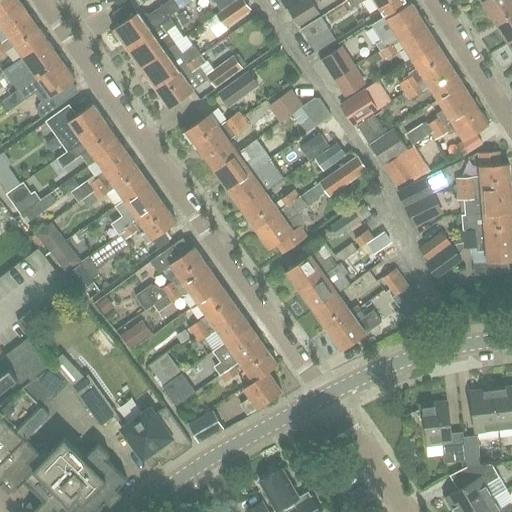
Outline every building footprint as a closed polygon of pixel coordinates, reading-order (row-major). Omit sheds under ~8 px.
[(0,0),(0,14),(19,1),(18,0),(0,0)] [(170,18),(171,17),(170,16),(179,9),(173,0),(169,0),(149,14),(138,13),(138,12),(115,29),(129,49),(171,20),(170,18)] [(235,0),(217,14),(226,27),(251,9),(243,0),(235,0)] [(301,0),(288,8),(299,26),(320,13),(311,0),(301,0)] [(389,0),(379,7),(391,26),(378,35),(381,40),(375,44),(363,50),(368,58),(378,52),(391,43),(398,38),(423,22),(410,2),(407,4),(404,0),(389,0)] [(495,22),(511,11),(511,0),(484,0),(482,2),(495,22)] [(0,44),(3,42),(10,38),(33,22),(19,1),(0,14),(0,24),(2,27),(0,28),(0,44)] [(508,43),(511,39),(511,11),(495,22),(508,43)] [(301,29),(309,41),(329,29),(321,16),(301,29)] [(143,69),(176,45),(166,32),(176,24),(171,17),(170,18),(171,20),(129,49),(143,69)] [(24,57),(47,41),(33,22),(10,38),(23,56),(24,57)] [(412,59),(436,43),(423,22),(398,38),(412,59)] [(61,60),(47,41),(24,57),(31,69),(12,82),(19,90),(61,60)] [(0,54),(8,49),(3,42),(0,44),(0,54)] [(382,59),(395,51),(391,43),(378,52),(382,59)] [(404,92),(449,63),(436,43),(412,59),(417,67),(408,73),(409,75),(403,78),(405,81),(399,85),(404,92)] [(180,72),(199,58),(198,56),(201,55),(193,44),(182,53),(176,45),(143,69),(157,88),(180,72)] [(335,80),(354,68),(340,46),(321,59),(335,80)] [(215,88),(242,68),(233,55),(205,75),(215,88)] [(180,72),(157,88),(171,108),(194,91),(187,81),(194,75),(192,72),(203,64),(199,58),(180,72)] [(61,60),(19,90),(25,99),(35,92),(41,101),(39,103),(37,112),(42,118),(67,100),(61,91),(75,81),(61,60)] [(258,66),(262,79),(278,74),(274,61),(258,66)] [(437,99),(462,83),(449,63),(404,92),(408,99),(429,86),(437,99)] [(354,68),(335,80),(345,96),(364,84),(354,68)] [(228,108),(259,85),(248,70),(217,92),(228,108)] [(430,132),(475,103),(462,83),(437,99),(444,109),(437,114),(439,116),(427,124),(426,121),(406,134),(412,144),(430,133),(430,134),(431,134),(430,132)] [(280,123),(303,105),(291,89),(267,106),(280,123)] [(356,122),(376,109),(375,107),(365,90),(341,105),(353,123),(356,122)] [(431,134),(430,134),(434,140),(447,132),(448,134),(456,129),(464,140),(475,133),(488,124),(475,103),(430,132),(431,134)] [(46,122),(67,151),(68,152),(107,125),(93,105),(78,115),(70,104),(46,121),(46,122)] [(232,128),(243,119),(238,112),(219,126),(210,113),(186,130),(200,150),(224,133),(232,128)] [(375,115),(357,126),(369,144),(370,143),(386,134),(375,115)] [(214,170),(238,153),(229,140),(248,127),(243,119),(232,128),(224,133),(200,150),(214,170)] [(121,145),(107,125),(68,152),(67,151),(57,159),(63,167),(81,155),(89,166),(88,167),(89,167),(121,145)] [(383,165),(400,154),(407,149),(395,128),(386,134),(370,143),(383,165)] [(464,140),(457,144),(463,155),(464,155),(467,153),(482,143),(475,133),(464,140)] [(323,171),(346,155),(337,142),(314,159),(323,171)] [(82,201),(135,164),(121,145),(89,167),(96,179),(88,185),(87,184),(76,192),(82,201)] [(0,172),(9,166),(13,164),(4,151),(0,153),(0,172)] [(228,189),(271,159),(266,151),(255,159),(252,155),(244,161),(238,153),(214,170),(228,189)] [(457,191),(511,186),(509,163),(501,163),(500,151),(477,153),(478,165),(480,165),(480,176),(456,178),(457,191)] [(396,187),(414,174),(400,154),(383,165),(382,166),(396,187)] [(329,197),(367,170),(357,155),(318,182),(329,197)] [(242,209),(266,192),(259,183),(272,174),(269,171),(276,166),(271,159),(228,189),(242,209)] [(117,205),(148,183),(135,164),(82,201),(87,208),(98,200),(98,199),(115,187),(124,199),(116,204),(117,205)] [(432,193),(433,193),(425,177),(396,191),(405,208),(432,193)] [(35,191),(32,193),(24,181),(7,193),(21,212),(40,199),(35,191)] [(119,233),(162,203),(148,183),(117,205),(125,217),(114,225),(119,233)] [(473,214),(511,210),(511,201),(511,186),(457,191),(457,201),(474,199),(474,202),(473,202),(473,214)] [(255,228),(300,197),(300,196),(299,196),(294,189),(274,204),(266,192),(242,209),(255,228)] [(24,211),(30,220),(56,202),(50,193),(24,211)] [(432,193),(405,208),(415,227),(443,213),(433,193),(432,193)] [(300,197),(255,228),(269,248),(275,244),(282,254),(307,235),(299,225),(292,230),(286,221),(307,206),(300,197)] [(137,235),(145,229),(153,240),(177,223),(162,203),(119,233),(81,260),(82,261),(80,263),(91,279),(101,273),(97,268),(130,245),(126,239),(135,232),(137,235)] [(338,237),(360,221),(353,209),(330,226),(338,237)] [(511,210),(473,214),(474,225),(475,225),(476,229),(463,230),(464,239),(511,234),(511,210)] [(51,251),(66,241),(52,223),(37,234),(51,251)] [(360,247),(366,243),(374,238),(367,229),(354,239),(360,247)] [(374,238),(366,243),(374,254),(380,249),(391,241),(384,231),(374,238)] [(451,243),(442,231),(419,248),(428,260),(451,243)] [(511,234),(464,239),(464,248),(477,247),(477,251),(487,250),(488,262),(511,259),(511,234)] [(66,271),(81,260),(66,241),(51,251),(66,271)] [(451,243),(428,260),(425,263),(437,278),(463,259),(451,243)] [(165,295),(208,266),(194,246),(170,263),(171,264),(163,269),(171,282),(162,288),(153,283),(135,296),(144,308),(152,303),(165,295)] [(285,271),(300,291),(324,275),(337,265),(331,257),(325,262),(316,249),(285,271)] [(300,291),(314,311),(338,294),(329,281),(342,272),(337,266),(337,265),(324,275),(300,291)] [(198,302),(222,286),(208,266),(165,295),(152,303),(158,312),(171,303),(182,295),(187,295),(191,292),(198,302)] [(389,288),(403,278),(396,268),(382,278),(389,288)] [(403,278),(389,288),(394,296),(392,298),(399,308),(414,297),(407,287),(409,286),(403,278)] [(194,334),(236,305),(222,286),(198,302),(207,314),(189,327),(194,334)] [(328,331),(359,309),(357,306),(350,311),(338,294),(314,311),(328,331)] [(226,342),(250,325),(236,305),(194,334),(199,342),(209,335),(211,338),(219,332),(226,342)] [(359,309),(328,331),(342,351),(382,323),(374,311),(365,318),(359,309)] [(30,312),(17,321),(24,331),(37,322),(30,312)] [(240,361),(264,344),(250,325),(226,342),(213,351),(221,363),(214,368),(219,376),(233,366),(240,361)] [(129,350),(144,339),(135,326),(120,337),(129,350)] [(190,337),(185,330),(176,336),(181,344),(190,337)] [(0,418),(5,414),(0,408),(0,391),(9,384),(17,394),(24,389),(31,383),(30,382),(51,365),(29,337),(0,359),(9,370),(0,376),(0,418)] [(254,381),(268,371),(278,364),(264,344),(240,361),(254,380),(254,381)] [(72,363),(61,373),(72,386),(100,426),(114,416),(117,414),(88,374),(84,377),(72,363)] [(233,366),(219,376),(224,383),(238,373),(233,366)] [(254,381),(254,380),(244,387),(251,397),(242,404),(248,413),(259,407),(259,408),(283,391),(268,371),(254,381)] [(511,385),(494,388),(499,428),(511,426),(511,385)] [(475,430),(499,428),(494,388),(471,390),(475,430)] [(49,414),(24,389),(17,394),(13,397),(31,416),(13,427),(24,438),(0,462),(0,483),(3,480),(14,491),(24,481),(23,480),(44,458),(44,457),(24,438),(49,414)] [(0,462),(24,438),(13,427),(31,416),(13,397),(0,406),(0,408),(5,414),(0,418),(0,462)] [(466,459),(463,435),(462,430),(451,431),(447,400),(423,403),(418,404),(419,415),(425,415),(428,443),(442,442),(444,462),(466,459)] [(150,409),(124,428),(151,465),(159,459),(161,458),(164,463),(170,458),(171,459),(192,444),(165,406),(154,415),(150,409)] [(198,442),(222,428),(212,411),(188,425),(198,442)] [(463,435),(466,459),(466,465),(480,463),(477,434),(463,435)] [(23,480),(24,481),(43,500),(33,510),(34,511),(53,511),(55,511),(73,511),(75,511),(76,511),(94,511),(105,501),(110,506),(122,493),(117,489),(127,479),(106,458),(109,455),(97,444),(85,456),(64,436),(44,457),(44,458),(23,480)] [(455,511),(465,511),(493,496),(486,484),(500,476),(492,462),(468,465),(464,467),(472,481),(446,496),(455,511)] [(271,511),(268,511),(262,501),(246,510),(247,511),(320,511),(309,491),(299,496),(283,468),(260,481),(276,509),(271,511)] [(511,511),(511,506),(510,503),(500,509),(493,496),(465,511),(511,511)]
